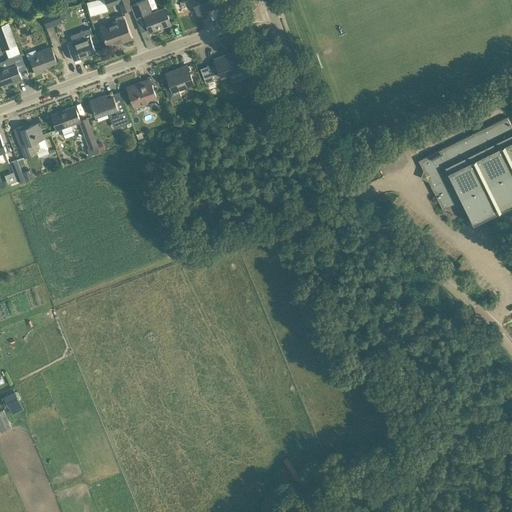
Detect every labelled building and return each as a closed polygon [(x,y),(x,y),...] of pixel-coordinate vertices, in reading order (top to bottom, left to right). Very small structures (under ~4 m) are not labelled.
[(94,0),(87,2),(92,16),(106,11),(103,0),(94,0)] [(116,0),(121,12),(131,8),(127,0),(116,0)] [(147,0),(141,0),(130,4),(135,16),(144,13),(145,15),(144,15),(150,31),(171,23),(165,7),(151,13),(151,11),(147,0)] [(192,0),(196,10),(206,6),(207,10),(219,6),(216,0),(192,0)] [(57,9),(48,11),(54,25),(62,22),(57,9)] [(54,25),(48,11),(40,13),(46,28),(54,25)] [(105,38),(108,45),(120,40),(121,42),(132,38),(123,14),(115,17),(116,21),(109,24),(110,26),(102,29),(102,30),(105,38)] [(8,22),(0,24),(0,44),(2,50),(17,44),(8,22)] [(73,42),(68,44),(74,60),(96,51),(90,36),(93,35),(90,27),(89,27),(89,29),(72,35),(74,41),(73,42)] [(28,51),(32,64),(36,73),(44,70),(42,66),(57,61),(51,46),(36,52),(35,49),(28,51)] [(209,65),(200,68),(205,82),(214,79),(212,75),(219,72),(221,77),(229,74),(242,69),(245,76),(252,74),(246,57),(239,60),(237,54),(227,58),(226,54),(214,58),(217,65),(210,67),(209,65)] [(0,84),(7,82),(7,84),(22,79),(14,56),(0,61),(0,84)] [(176,68),(177,72),(167,76),(172,90),(168,92),(170,99),(181,95),(179,88),(194,82),(187,64),(176,68)] [(128,89),(134,106),(157,98),(150,78),(138,82),(139,85),(128,89)] [(106,94),(90,100),(95,116),(108,112),(110,117),(113,116),(116,124),(117,124),(119,125),(130,121),(122,100),(116,102),(113,95),(107,98),(106,94)] [(75,106),(52,114),(57,129),(79,121),(80,120),(75,106)] [(448,171),(462,199),(473,222),(490,214),(494,221),(511,212),(511,126),(507,116),(418,160),(423,169),(431,172),(429,180),(448,171)] [(80,120),(79,121),(89,148),(87,149),(90,155),(100,151),(100,150),(98,146),(97,143),(87,118),(80,120)] [(18,138),(25,157),(48,148),(38,122),(24,128),(23,125),(14,128),(18,138)] [(17,159),(10,162),(14,171),(17,180),(24,177),(22,172),(20,165),(17,159)] [(30,169),(22,172),(24,177),(26,181),(33,178),(30,169)] [(442,208),(462,199),(448,171),(429,180),(442,208)] [(15,391),(3,396),(8,406),(19,400),(15,391)]
